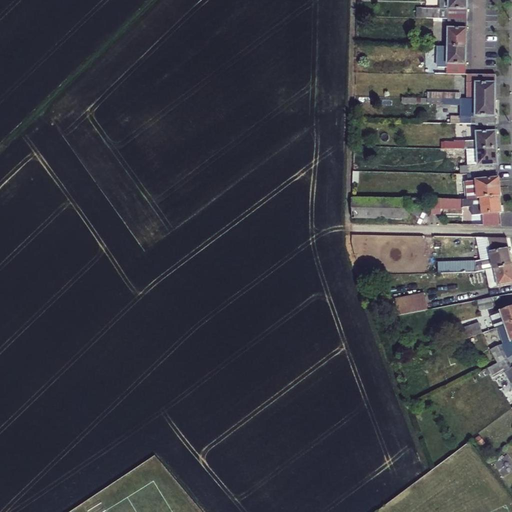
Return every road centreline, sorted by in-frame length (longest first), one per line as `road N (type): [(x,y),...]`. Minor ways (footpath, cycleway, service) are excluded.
road 1 (track): [(356,0),(348,228)]
road 2 (residential): [(511,231),(348,228)]
